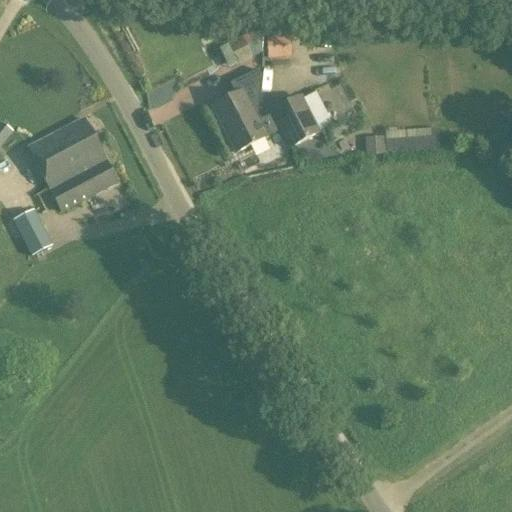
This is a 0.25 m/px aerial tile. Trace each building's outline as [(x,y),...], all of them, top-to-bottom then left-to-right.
[(227,45),(237,67),(251,60),(250,57),(263,51),(254,34),(241,41),(241,39),(227,45)] [(240,94),(212,109),(236,155),(264,141),(240,94)] [(299,99),(271,114),(291,152),(319,138),(299,99)] [(61,213),(115,185),(83,122),(28,150),(61,213)] [(0,143),(9,132),(0,125),(0,143)] [(438,142),(399,145),(399,140),(383,141),(383,139),(364,140),(365,157),(384,156),(384,157),(400,157),(400,156),(440,152),(438,142)] [(33,212),(13,222),(25,246),(44,236),(33,212)]
